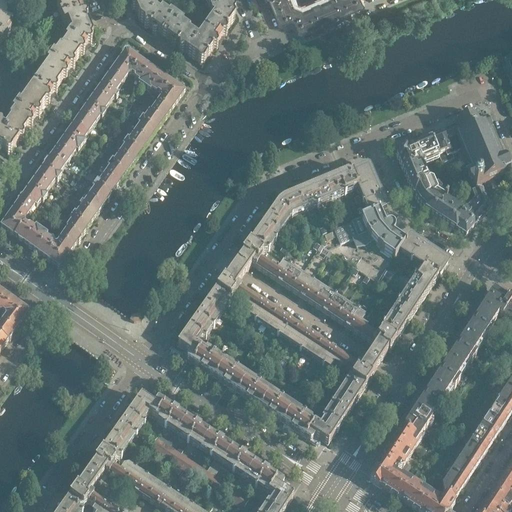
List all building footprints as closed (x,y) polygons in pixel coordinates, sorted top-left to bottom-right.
[(19,9),(14,0),(0,0),(7,14),(10,16),(12,12),(19,9)] [(40,0),(14,0),(19,9),(26,6),(27,9),(36,5),(36,2),(40,0)] [(82,14),(80,9),(82,6),(81,5),(78,4),(76,0),(61,7),(59,7),(63,16),(61,17),(63,22),(82,14)] [(160,15),(152,9),(147,0),(141,0),(131,4),(132,6),(130,8),(131,11),(134,11),(139,22),(144,26),(144,29),(145,30),(148,29),(150,30),(160,15)] [(231,12),(229,6),(230,3),(229,1),(226,0),(209,0),(212,8),(210,9),(213,16),(215,17),(213,21),(220,26),(220,25),(228,31),(235,21),(233,17),(235,15),(234,13),(231,12)] [(319,14),(313,0),(306,0),(302,2),(301,0),(272,0),(278,13),(277,13),(278,14),(278,13),(280,14),(290,10),(293,11),(298,21),(297,21),(298,22),(298,21),(300,22),(319,14)] [(340,5),(338,0),(313,0),(319,14),(340,5)] [(189,32),(181,27),(182,25),(170,17),(169,18),(162,13),(160,15),(150,30),(152,31),(152,35),(153,36),(156,35),(171,45),(171,48),(172,49),(175,48),(176,49),(187,34),(189,32)] [(88,27),(86,23),(87,20),(86,18),(83,17),(82,14),(63,22),(65,27),(69,25),(72,33),(79,30),(80,31),(88,27)] [(6,35),(11,27),(5,24),(0,21),(0,43),(2,44),(8,36),(6,35)] [(226,33),(228,31),(220,25),(220,26),(213,21),(206,31),(220,41),(223,38),(226,38),(227,36),(226,33)] [(92,45),(91,42),(93,39),(88,27),(80,31),(79,30),(72,33),(73,35),(71,36),(66,43),(68,45),(62,52),(77,62),(80,57),(83,57),(84,55),(83,52),(87,46),(90,46),(92,45)] [(220,41),(206,31),(199,40),(197,41),(213,52),(213,51),(216,51),(218,49),(217,46),(220,41)] [(186,56),(197,41),(187,34),(176,49),(179,50),(179,54),(180,55),(183,54),(186,56)] [(205,63),(212,53),(213,52),(197,41),(186,56),(198,64),(200,66),(203,66),(205,63)] [(74,69),(73,66),(77,62),(62,52),(59,52),(55,58),(53,56),(47,65),(49,66),(43,74),(59,86),(63,81),(66,81),(67,80),(66,77),(70,71),(73,71),(74,69)] [(132,73),(140,62),(130,55),(129,54),(127,52),(124,53),(123,55),(123,56),(118,63),(132,73)] [(511,81),(511,60),(505,64),(505,63),(504,62),(501,63),(501,64),(509,83),(511,81)] [(140,83),(150,69),(140,62),(132,73),(132,75),(135,77),(136,80),(140,83)] [(132,75),(132,73),(118,63),(110,75),(123,84),(129,75),(132,75)] [(152,91),(161,78),(150,69),(140,83),(138,85),(150,94),(152,91)] [(57,94),(56,91),(59,86),(43,74),(26,99),(42,110),(46,106),(49,106),(50,104),(49,101),(53,95),(56,95),(57,94)] [(115,95),(123,84),(110,75),(102,86),(115,95)] [(163,95),(164,94),(171,84),(161,78),(152,91),(156,94),(159,94),(162,96),(163,95)] [(185,94),(179,90),(171,84),(164,94),(178,104),(185,94)] [(118,98),(115,95),(102,86),(95,96),(109,107),(114,100),(115,101),(118,98)] [(178,104),(164,94),(163,95),(162,96),(162,99),(158,105),(171,114),(178,104)] [(104,113),(109,107),(95,96),(87,107),(103,118),(106,114),(104,113)] [(40,118),(39,115),(42,110),(26,99),(20,107),(18,106),(12,114),(14,115),(10,121),(11,121),(11,124),(25,134),(28,130),(31,130),(32,128),(32,125),(36,120),(39,119),(40,118)] [(164,124),(171,114),(158,105),(151,114),(164,124)] [(103,118),(87,107),(80,117),(94,127),(99,121),(101,122),(103,118)] [(157,134),(164,124),(151,114),(150,113),(145,120),(143,119),(141,123),(157,134)] [(505,159),(502,151),(493,128),(492,129),(487,117),(478,121),(475,115),(456,123),(458,129),(449,133),(449,134),(444,136),(447,144),(446,145),(451,157),(456,155),(473,195),(481,192),(479,187),(505,176),(505,177),(511,174),(510,170),(508,164),(505,159)] [(87,138),(94,127),(80,117),(73,127),(87,138)] [(157,134),(141,123),(138,127),(139,128),(135,135),(149,145),(157,134)] [(23,138),(25,134),(11,124),(6,132),(6,135),(8,136),(7,138),(10,140),(8,142),(16,147),(19,142),(23,142),(24,141),(23,138)] [(84,143),(87,138),(73,127),(65,138),(81,149),(85,144),(84,143)] [(16,147),(8,142),(10,140),(7,138),(8,136),(6,135),(6,132),(2,129),(0,132),(0,149),(5,154),(7,156),(11,155),(12,153),(16,147)] [(142,156),(149,145),(135,135),(130,142),(128,141),(125,144),(142,156)] [(451,157),(446,145),(447,144),(444,136),(443,136),(438,138),(438,137),(436,137),(433,138),(433,140),(430,141),(438,159),(441,161),(451,157)] [(81,149),(65,138),(58,148),(72,158),(76,153),(78,155),(81,149)] [(438,159),(430,141),(413,148),(421,165),(420,167),(426,169),(428,163),(438,159)] [(142,156),(125,144),(123,148),(124,149),(119,156),(134,167),(142,156)] [(65,169),(72,158),(58,148),(51,158),(65,169)] [(421,165),(413,148),(406,151),(405,151),(396,155),(395,155),(396,156),(395,156),(396,157),(402,172),(418,166),(420,167),(421,165)] [(126,177),(134,167),(119,156),(115,163),(113,162),(110,166),(126,177)] [(60,175),(65,169),(51,158),(48,162),(47,163),(44,167),(44,168),(43,169),(59,180),(62,176),(60,175)] [(126,177),(110,166),(107,170),(109,171),(104,178),(119,188),(126,177)] [(426,182),(420,167),(418,166),(402,172),(409,189),(426,182)] [(381,197),(369,171),(369,170),(369,169),(368,169),(368,170),(366,169),(366,168),(365,168),(365,169),(350,175),(357,191),(360,192),(365,204),(381,197)] [(59,180),(43,169),(36,179),(50,189),(55,183),(57,184),(59,180)] [(357,191),(350,175),(323,186),(330,202),(357,191)] [(111,199),(119,188),(104,178),(99,185),(98,183),(95,187),(111,199)] [(46,196),(50,189),(36,179),(29,189),(45,201),(47,197),(46,196)] [(445,200),(438,195),(440,192),(436,187),(433,188),(430,180),(426,182),(409,189),(414,199),(415,200),(416,204),(419,207),(422,210),(425,212),(426,213),(433,218),(444,201),(445,200)] [(330,202),(323,186),(296,198),(303,213),(330,202)] [(111,199),(95,187),(92,191),(94,192),(89,199),(103,210),(106,206),(107,206),(110,202),(110,201),(111,199)] [(45,201),(29,189),(21,200),(34,209),(36,210),(40,203),(42,205),(45,201)] [(492,210),(489,205),(487,205),(487,204),(482,192),(481,192),(473,195),(471,196),(474,203),(464,213),(477,226),(492,210)] [(386,209),(381,199),(381,197),(365,204),(370,217),(380,213),(386,209)] [(291,219),(303,213),(296,198),(285,202),(277,208),(268,221),(275,226),(274,228),(281,233),(291,219)] [(96,220),(103,210),(89,199),(84,206),(82,205),(80,209),(81,210),(96,220)] [(27,219),(34,209),(21,200),(20,200),(17,204),(18,205),(14,210),(27,219)] [(448,228),(459,212),(444,201),(433,218),(448,228)] [(23,225),(27,219),(14,210),(7,219),(21,229),(22,229),(23,228),(23,225)] [(88,231),(96,220),(81,210),(76,217),(75,216),(72,220),(88,231)] [(477,226),(464,213),(463,214),(459,212),(448,228),(462,237),(462,236),(464,238),(465,239),(465,238),(477,226)] [(405,244),(394,237),(395,236),(393,235),(394,233),(395,233),(395,232),(395,230),(395,229),(394,228),(393,227),(393,226),(391,226),(390,225),(389,225),(389,226),(388,226),(386,227),(385,225),(384,225),(379,214),(334,233),(340,248),(354,242),(357,249),(363,249),(371,242),(380,252),(394,261),(399,253),(405,244)] [(14,240),(21,229),(7,219),(0,230),(14,240)] [(88,231),(72,220),(69,223),(71,225),(66,231),(67,232),(81,242),(81,241),(88,231)] [(281,233),(274,228),(275,226),(268,221),(259,233),(273,243),(281,233)] [(24,246),(33,233),(29,230),(26,230),(23,228),(22,229),(21,229),(14,240),(18,242),(18,243),(22,246),(23,246),(24,246)] [(36,255),(45,241),(47,239),(35,230),(33,233),(24,246),(36,255)] [(81,243),(81,242),(67,232),(60,242),(74,252),(77,247),(78,247),(81,243)] [(261,260),(273,243),(259,233),(245,253),(252,258),(251,260),(260,266),(262,263),(261,260)] [(447,263),(440,259),(410,239),(405,244),(399,253),(423,268),(423,271),(438,280),(447,266),(447,263)] [(45,262),(52,251),(53,251),(53,249),(50,247),(50,244),(45,241),(36,255),(45,262)] [(67,261),(74,252),(60,242),(56,249),(53,249),(53,251),(52,251),(67,261)] [(59,272),(67,261),(52,251),(45,262),(59,272)] [(237,289),(247,274),(252,267),(257,271),(260,266),(251,260),(252,258),(245,253),(242,258),(243,259),(225,284),(224,283),(221,287),(228,293),(229,291),(238,297),(241,292),(237,289)] [(300,279),(288,272),(282,268),(278,274),(262,263),(260,266),(257,271),(291,293),(300,279)] [(422,305),(438,280),(423,271),(407,295),(422,305)] [(323,294),(311,287),(300,279),(291,293),(314,308),(323,294)] [(220,318),(233,300),(236,299),(238,297),(229,291),(228,293),(221,287),(206,308),(220,318)] [(276,314),(269,310),(241,292),(238,297),(236,299),(253,311),(249,317),(267,328),(276,314)] [(501,321),(511,305),(493,293),(488,301),(473,324),(490,336),(493,332),(490,330),(497,319),(501,321)] [(346,310),(335,302),(323,294),(314,308),(337,324),(346,310)] [(405,329),(422,305),(407,295),(391,320),(405,329)] [(9,314),(16,304),(6,297),(0,306),(0,312),(3,314),(5,314),(7,315),(9,314)] [(23,324),(30,314),(16,304),(9,314),(23,324)] [(511,305),(501,321),(511,328),(511,326),(511,305)] [(204,341),(220,318),(206,308),(190,331),(204,341)] [(376,338),(360,327),(364,321),(346,310),(337,324),(371,346),(375,341),(376,338)] [(15,334),(23,324),(9,314),(7,315),(7,318),(2,325),(15,334)] [(299,330),(292,325),(276,314),(267,328),(290,344),(299,330)] [(392,350),(405,329),(391,320),(379,338),(376,338),(375,341),(383,346),(384,345),(392,350)] [(487,340),(490,336),(473,324),(465,337),(479,347),(481,348),(486,339),(487,340)] [(12,339),(15,334),(2,325),(0,327),(0,337),(8,344),(9,344),(12,340),(12,339)] [(322,345),(314,340),(299,330),(290,344),(313,359),(322,345)] [(225,367),(202,352),(198,349),(204,341),(190,331),(177,349),(178,350),(179,349),(184,353),(182,356),(182,359),(215,381),(225,367)] [(0,352),(1,354),(8,344),(0,337),(0,352)] [(474,355),(479,347),(465,337),(456,350),(474,361),(477,357),(474,355)] [(371,380),(382,363),(388,354),(389,355),(392,350),(384,345),(383,346),(375,341),(371,346),(376,349),(371,357),(362,371),(357,368),(354,373),(362,378),(361,380),(369,385),(372,380),(371,380)] [(357,368),(337,354),(322,345),(313,359),(331,370),(335,364),(352,375),(354,373),(357,368)] [(474,361),(456,350),(448,362),(463,372),(468,364),(471,365),(474,361)] [(264,359),(271,364),(274,360),(267,356),(264,359)] [(457,380),(463,372),(448,362),(440,375),(457,386),(460,382),(457,380)] [(247,382),(236,374),(225,367),(215,381),(238,396),(247,382)] [(355,407),(369,385),(361,380),(362,378),(354,373),(352,375),(352,378),(340,397),(355,407)] [(457,386),(440,375),(432,387),(446,397),(452,389),(454,390),(457,386)] [(270,396),(258,389),(247,382),(238,396),(260,411),(270,396)] [(441,405),(446,397),(432,387),(423,400),(441,411),(444,407),(441,405)] [(511,413),(511,393),(505,389),(502,393),(504,395),(498,405),(511,413)] [(303,419),(292,411),(270,396),(260,411),(294,433),(303,419)] [(339,430),(355,407),(340,397),(325,420),(339,430)] [(149,417),(147,404),(142,401),(143,400),(141,399),(128,418),(142,428),(149,417)] [(155,421),(165,407),(153,400),(150,400),(147,404),(149,417),(155,421)] [(441,411),(423,400),(415,412),(430,422),(435,414),(438,416),(441,411)] [(503,428),(511,414),(511,413),(498,405),(491,415),(489,413),(486,417),(503,428)] [(187,422),(165,407),(155,421),(178,436),(187,422)] [(431,423),(430,422),(415,412),(409,422),(424,433),(431,423)] [(493,443),(503,428),(486,417),(483,422),(486,423),(479,433),(493,443)] [(127,449),(142,428),(128,418),(113,439),(127,449)] [(328,448),(338,432),(339,430),(325,420),(319,429),(303,419),(294,433),(315,447),(319,447),(321,443),(328,448)] [(209,437),(187,422),(178,436),(200,451),(209,437)] [(424,433),(409,422),(402,432),(418,442),(424,433)] [(414,448),(418,442),(402,432),(395,443),(412,454),(416,449),(414,448)] [(484,457),(493,443),(479,433),(473,443),(470,442),(467,446),(484,457)] [(232,452),(218,442),(209,437),(200,451),(222,466),(232,452)] [(114,468),(127,449),(113,439),(97,461),(105,467),(105,468),(112,474),(114,470),(114,468)] [(247,502),(202,472),(157,442),(151,452),(240,511),(247,502)] [(412,454),(395,443),(388,454),(404,465),(407,459),(409,460),(412,454)] [(475,471),(484,457),(467,446),(465,450),(467,452),(460,462),(475,471)] [(254,466),(232,452),(222,466),(245,481),(254,466)] [(396,476),(400,470),(402,471),(405,466),(404,465),(388,454),(369,483),(380,490),(383,492),(387,485),(386,484),(389,479),(393,482),(396,481),(396,476)] [(76,511),(81,511),(85,507),(89,506),(95,510),(93,511),(114,511),(90,496),(100,481),(105,475),(109,478),(112,474),(105,468),(105,467),(97,461),(95,465),(96,466),(78,491),(77,490),(66,505),(76,511)] [(465,485),(475,471),(460,462),(454,472),(452,470),(449,474),(465,485)] [(276,481),(254,466),(245,481),(267,495),(276,481)] [(125,488),(134,474),(127,470),(124,470),(121,475),(114,470),(112,474),(109,478),(125,488)] [(511,470),(503,483),(511,488),(511,470)] [(157,489),(146,482),(134,474),(125,488),(148,503),(157,489)] [(453,505),(465,485),(449,474),(446,479),(448,480),(443,488),(445,499),(453,505)] [(394,499),(404,484),(402,482),(400,483),(396,481),(393,482),(389,479),(386,484),(387,485),(383,492),(394,499)] [(269,511),(285,511),(293,500),(286,496),(289,492),(288,489),(276,481),(267,495),(274,500),(267,510),(269,511)] [(511,488),(503,483),(494,496),(511,507),(511,488)] [(406,507),(417,489),(412,486),(411,488),(404,484),(394,499),(406,507)] [(161,511),(174,511),(181,502),(177,500),(175,501),(157,489),(148,503),(161,511)] [(413,511),(418,511),(427,499),(421,495),(422,493),(417,489),(406,507),(413,511)] [(508,511),(511,507),(494,496),(486,509),(491,511),(508,511)] [(434,511),(440,504),(435,501),(433,503),(427,499),(418,511),(434,511)] [(450,511),(455,506),(453,505),(445,499),(441,505),(440,504),(434,511),(450,511)] [(191,511),(183,507),(185,505),(181,502),(174,511),(191,511)]
